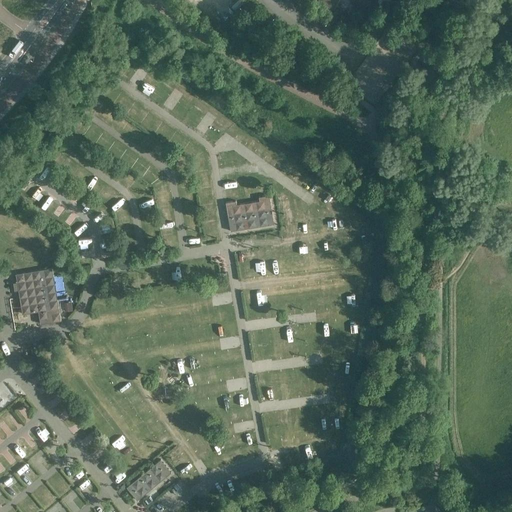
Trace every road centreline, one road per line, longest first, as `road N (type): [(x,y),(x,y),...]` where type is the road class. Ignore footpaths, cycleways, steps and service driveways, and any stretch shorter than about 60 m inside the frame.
road 1 (unknown): [(475,237),(451,276),(405,315),(390,438),(379,461),(347,485),(275,511)]
road 2 (unknown): [(475,237),(437,194),(432,143),(447,84),(419,49),(404,0)]
road 3 (track): [(375,138),(426,164),(483,222),(510,193)]
